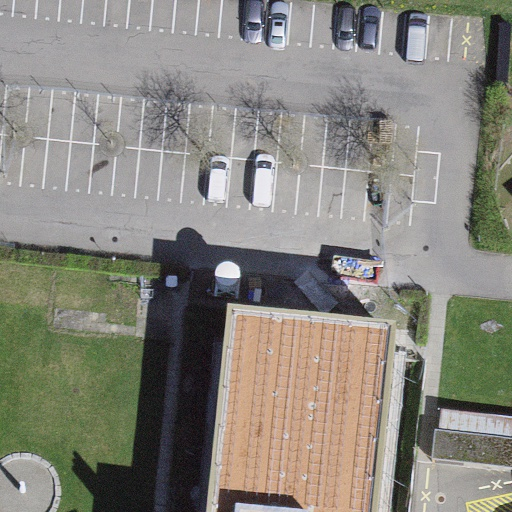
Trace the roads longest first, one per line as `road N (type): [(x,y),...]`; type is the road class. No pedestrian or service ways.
road 1 (residential): [(0,221),(511,279)]
road 2 (unknown): [(448,273),(468,511)]
